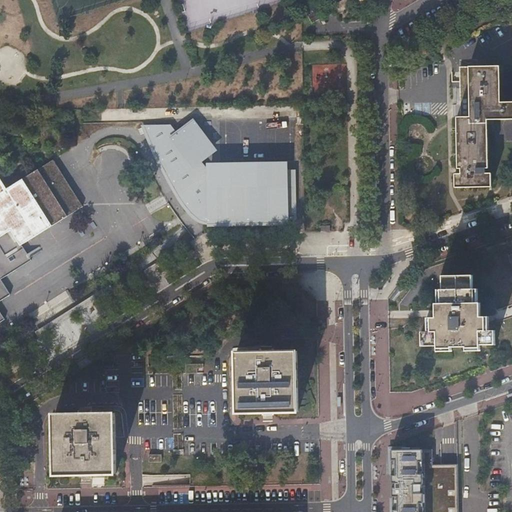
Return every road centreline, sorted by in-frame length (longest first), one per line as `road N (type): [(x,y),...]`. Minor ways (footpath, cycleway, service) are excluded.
road 1 (residential): [(0,403),(223,264),(347,265)]
road 2 (residential): [(378,265),(386,251),(378,26)]
road 3 (residential): [(136,436),(350,431)]
road 4 (residential): [(140,511),(349,509)]
road 5 (residential): [(367,430),(366,275),(378,265)]
road 6 (residential): [(347,265),(350,431)]
road 7 (residential): [(367,430),(511,384)]
road 8 (unknown): [(381,98),(511,37)]
road 9 (residential): [(511,217),(378,265)]
